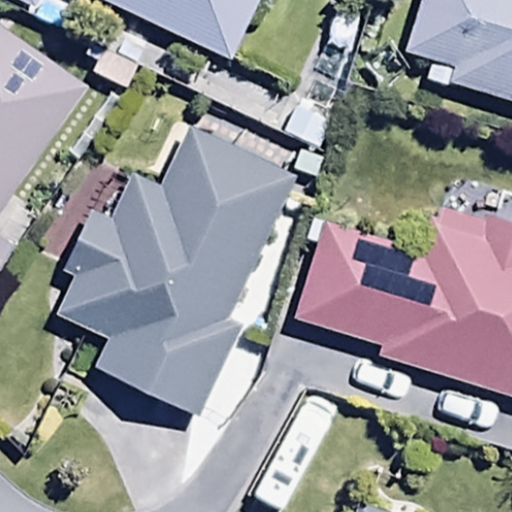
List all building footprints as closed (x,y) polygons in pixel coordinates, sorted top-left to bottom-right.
[(0,0),(29,14),(35,0),(88,0),(228,64),(257,0),(0,0)] [(511,0),(417,0),(401,60),(430,68),(425,85),(511,109),(511,0)] [(0,264),(32,219),(8,202),(87,92),(0,29),(0,264)] [(241,327),(226,319),(295,180),(185,125),(152,192),(131,182),(106,231),(85,220),(56,279),(69,286),(52,321),(102,346),(88,373),(193,425),(241,327)] [(381,349),(377,363),(511,405),(511,228),(435,204),(418,259),(322,229),(293,322),(381,349)]
